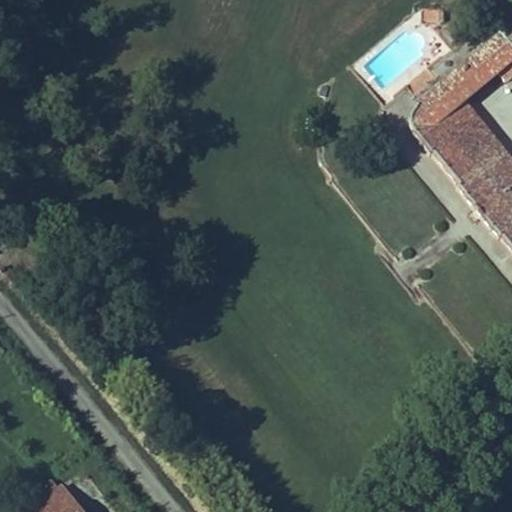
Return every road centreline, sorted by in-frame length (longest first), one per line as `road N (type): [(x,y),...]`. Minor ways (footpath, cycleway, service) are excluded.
road 1 (residential): [(184,511),(75,393),(0,295)]
road 2 (tertiary): [(422,511),(511,400)]
